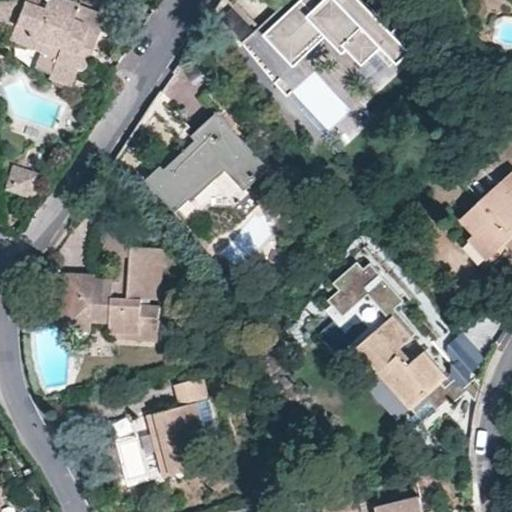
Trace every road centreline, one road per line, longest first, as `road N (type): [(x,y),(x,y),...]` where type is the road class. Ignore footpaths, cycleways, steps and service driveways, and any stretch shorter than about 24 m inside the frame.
road 1 (residential): [(17,273),(191,0)]
road 2 (residential): [(17,273),(8,298),(9,372),(76,511)]
road 3 (residential): [(503,511),(499,421),(511,377)]
